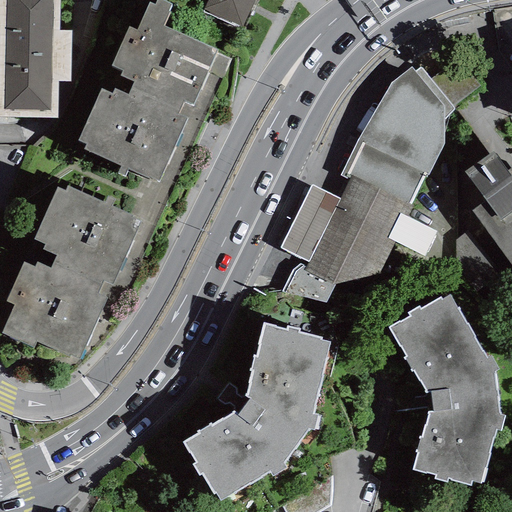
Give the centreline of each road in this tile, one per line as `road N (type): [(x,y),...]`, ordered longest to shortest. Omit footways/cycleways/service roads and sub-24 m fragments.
road 1 (secondary): [(415,0),(368,28),(317,86),(169,372),(77,460)]
road 2 (secondary): [(363,0),(315,24),(271,76),(164,284),(106,370),(48,405),(0,394)]
road 3 (residential): [(349,511),(384,409),(383,375)]
